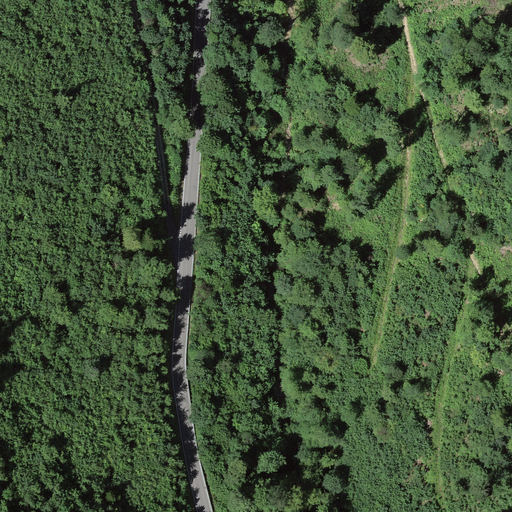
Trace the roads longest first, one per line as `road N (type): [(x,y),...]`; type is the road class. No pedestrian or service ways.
road 1 (tertiary): [(206,511),(180,363),(203,0)]
road 2 (track): [(135,0),(187,267)]
road 3 (track): [(399,0),(410,48),(479,88),(511,200)]
